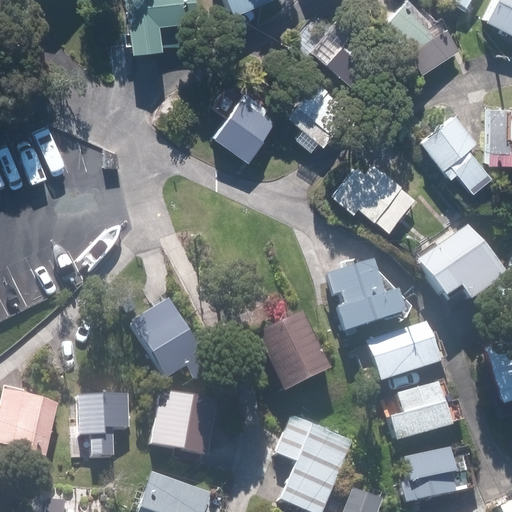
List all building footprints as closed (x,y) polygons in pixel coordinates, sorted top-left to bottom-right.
[(190,28),(190,21),(198,20),(196,0),(131,0),(136,57),(165,55),(162,30),(190,28)] [(230,0),(240,20),(284,0),(230,0)] [(443,0),(453,6),(455,2),(469,11),(476,0),(443,0)] [(511,0),(501,0),(491,24),(511,33),(511,0)] [(436,39),(406,7),(384,28),(414,60),(425,78),(461,54),(447,32),(436,39)] [(342,20),(310,54),(327,70),(329,68),(359,95),(380,72),(350,44),(358,35),(342,20)] [(278,116),(313,145),(343,109),(307,80),(278,116)] [(206,136),(239,161),(267,122),(234,98),(206,136)] [(511,106),(481,105),(480,162),(509,163),(511,137),(511,136),(511,106)] [(467,141),(446,113),(410,140),(438,178),(446,172),(461,192),(481,178),(459,147),(467,141)] [(357,159),(326,196),(346,212),(350,208),(378,231),(405,199),(357,159)] [(423,263),(450,306),(504,271),(482,237),(478,240),(473,231),(423,263)] [(365,261),(318,276),(324,296),(331,294),(335,306),(328,309),(336,334),(397,314),(390,292),(377,296),(365,261)] [(202,367),(159,299),(121,323),(157,379),(178,366),(185,378),(202,367)] [(244,338),(272,394),(319,370),(292,314),(244,338)] [(420,326),(360,344),(372,388),(433,370),(420,326)] [(511,348),(476,359),(492,417),(511,410),(511,348)] [(386,392),(392,414),(380,416),(387,443),(441,429),(429,381),(386,392)] [(153,392),(143,446),(196,456),(206,402),(153,392)] [(47,405),(0,393),(0,449),(34,458),(47,405)] [(123,395),(73,397),(75,438),(85,438),(86,457),(109,456),(108,430),(124,429),(123,395)] [(291,464),(276,504),(297,511),(320,511),(330,488),(329,476),(344,438),(287,417),(271,456),(291,464)] [(400,482),(395,483),(399,505),(452,496),(445,450),(396,458),(400,482)] [(141,474),(127,511),(192,511),(199,494),(141,474)] [(334,511),(366,511),(372,495),(343,485),(334,511)]
